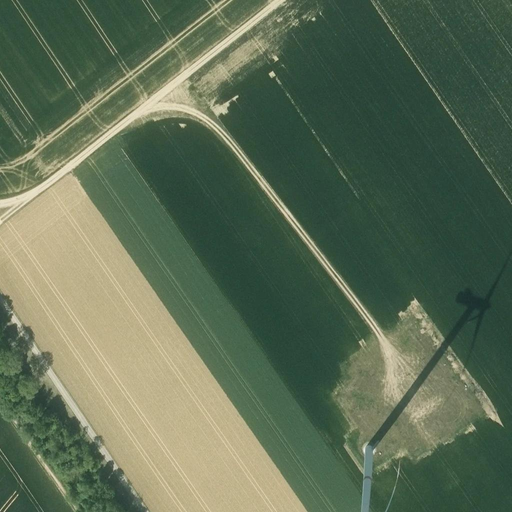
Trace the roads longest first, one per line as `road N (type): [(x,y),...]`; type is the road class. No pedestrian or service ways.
road 1 (track): [(0,220),(280,0)]
road 2 (track): [(0,295),(146,511)]
